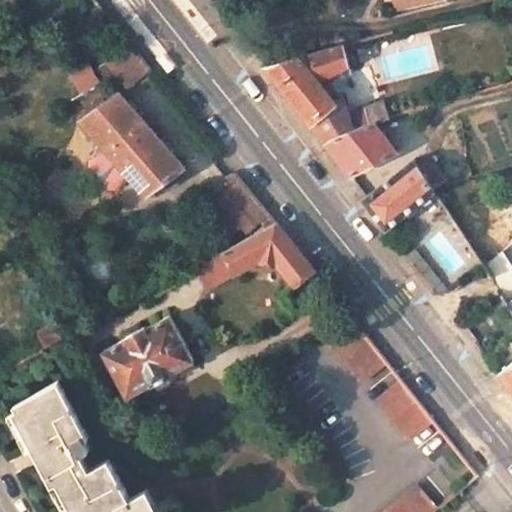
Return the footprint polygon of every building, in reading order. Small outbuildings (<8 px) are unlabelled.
[(399,10),(438,0),(411,0),(397,3),(399,10)] [(106,60),(117,75),(140,58),(128,43),(106,60)] [(328,88),(334,85),(324,72),(349,62),(344,44),(264,68),(324,142),(375,122),(390,116),(385,100),(349,111),(344,96),(336,99),(328,88)] [(421,63),(395,71),(398,80),(423,70),(421,63)] [(176,174),(118,93),(80,120),(138,200),(176,174)] [(352,175),(398,153),(375,122),(324,142),(352,175)] [(416,161),(413,156),(358,183),(351,187),(361,199),(416,161)] [(419,165),(432,186),(445,178),(432,157),(419,165)] [(384,229),(435,191),(432,186),(416,161),(361,199),(384,229)] [(241,239),(273,221),(242,183),(214,206),(241,239)] [(511,225),(501,209),(476,234),(510,281),(511,279),(511,225)] [(206,288),(256,259),(275,262),(294,285),(314,271),(273,221),(241,239),(192,266),(206,288)] [(408,242),(400,248),(437,295),(445,288),(408,242)] [(127,337),(103,350),(127,393),(150,380),(152,382),(170,372),(169,369),(192,356),(168,314),(145,327),(143,324),(126,334),(127,337)] [(353,320),(331,337),(364,376),(385,360),(353,320)] [(511,363),(499,373),(511,389),(511,363)] [(399,377),(378,394),(411,436),(433,419),(399,377)] [(56,379),(11,404),(26,432),(21,435),(50,485),(59,481),(71,504),(67,506),(70,511),(161,511),(148,487),(132,497),(109,458),(90,469),(80,451),(90,446),(84,437),(87,436),(56,379)] [(429,511),(437,505),(420,482),(383,511),(429,511)]
